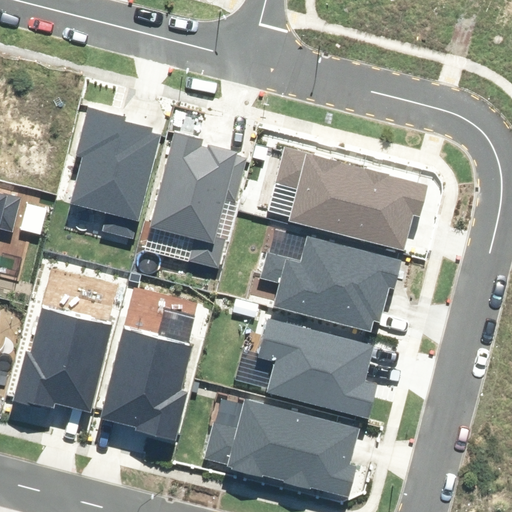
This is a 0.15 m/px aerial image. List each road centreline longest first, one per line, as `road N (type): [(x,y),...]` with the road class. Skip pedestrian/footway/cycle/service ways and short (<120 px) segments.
road 1 (residential): [(424,511),(500,209),(501,169),(490,140),(460,116),(250,62)]
road 2 (residential): [(250,62),(10,0)]
road 3 (residential): [(116,511),(0,481)]
